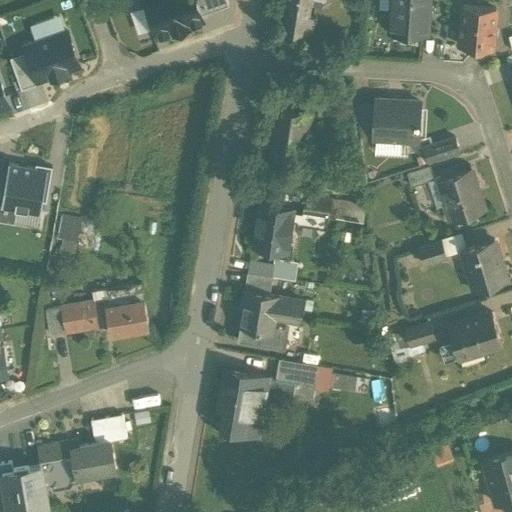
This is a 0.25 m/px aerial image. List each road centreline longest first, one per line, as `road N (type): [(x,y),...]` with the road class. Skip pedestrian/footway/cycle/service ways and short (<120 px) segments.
road 1 (residential): [(244,60),(471,78),(511,206)]
road 2 (residential): [(244,60),(199,342)]
road 3 (residential): [(249,32),(98,81),(53,111),(0,129)]
road 4 (residential): [(199,342),(0,418)]
road 5 (residential): [(199,342),(173,511)]
